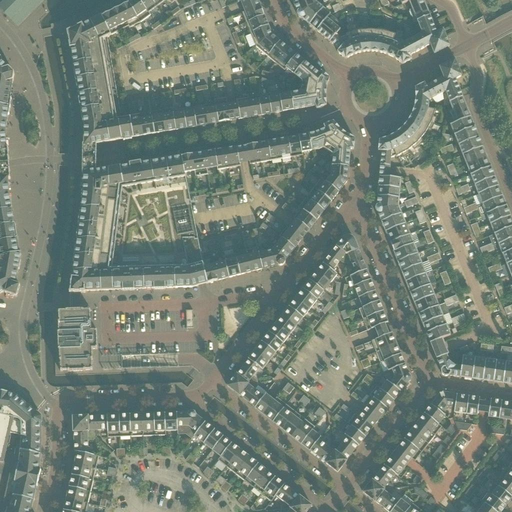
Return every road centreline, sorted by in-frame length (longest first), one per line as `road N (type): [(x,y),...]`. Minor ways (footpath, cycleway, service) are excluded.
road 1 (residential): [(46,511),(61,405),(194,398)]
road 2 (residential): [(210,382),(353,206)]
road 3 (residential): [(430,384),(353,206)]
road 4 (residential): [(194,398),(326,511)]
road 5 (residential): [(345,488),(210,382)]
road 6 (residential): [(511,197),(475,106),(477,75),(466,47)]
road 7 (residential): [(345,488),(430,384)]
